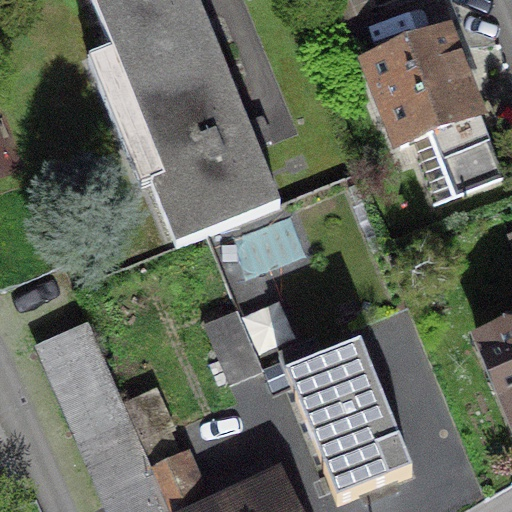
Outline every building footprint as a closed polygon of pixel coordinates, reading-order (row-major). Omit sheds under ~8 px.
[(235,0),(122,0),(141,45),(116,55),(169,186),(291,136),(235,0)] [(424,165),(511,134),(474,34),(388,65),(424,165)] [(252,321),(221,334),(246,394),(277,381),(252,321)] [(305,346),(373,511),(389,511),(465,482),(404,331),(377,342),(368,321),(305,346)] [(100,325),(44,351),(116,511),(183,511),(220,494),(204,458),(167,474),(100,325)] [(511,327),(483,338),(506,400),(511,397),(511,327)] [(316,511),(297,468),(197,511),(316,511)]
